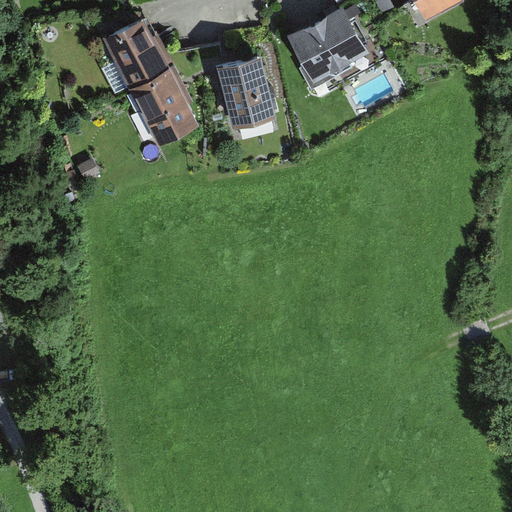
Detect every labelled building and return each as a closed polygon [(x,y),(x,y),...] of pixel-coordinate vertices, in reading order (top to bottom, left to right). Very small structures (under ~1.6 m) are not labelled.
[(411,0),(407,3),(421,29),(475,0),(411,0)] [(361,4),(302,33),(325,81),(384,53),(361,4)] [(178,63),(156,13),(120,30),(142,79),(178,63)] [(277,56),(224,68),(237,125),(290,113),(277,56)] [(168,141),(208,122),(182,67),(142,85),(168,141)]
